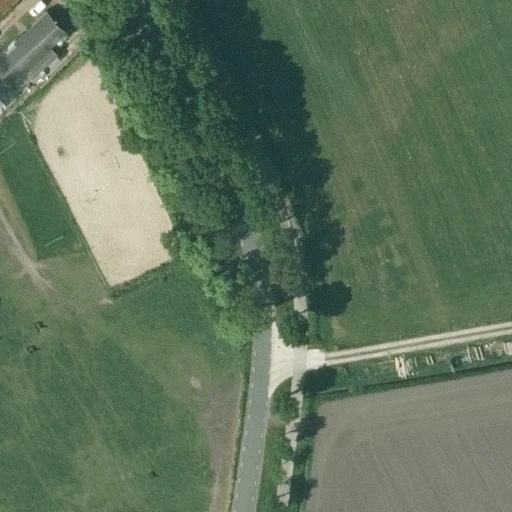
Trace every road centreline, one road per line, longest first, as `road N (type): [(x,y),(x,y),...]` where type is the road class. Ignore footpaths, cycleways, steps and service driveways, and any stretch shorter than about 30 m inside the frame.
road 1 (tertiary): [(242,511),(264,329),(255,253),(137,0)]
road 2 (track): [(262,361),(511,327)]
